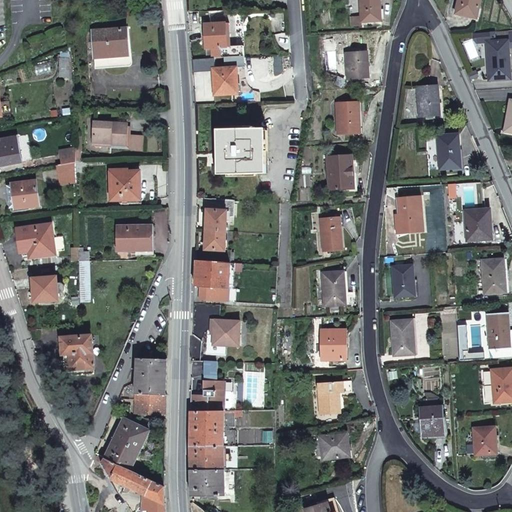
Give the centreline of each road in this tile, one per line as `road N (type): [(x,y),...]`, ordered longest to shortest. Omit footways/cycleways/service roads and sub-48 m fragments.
road 1 (residential): [(420,3),(395,53),(369,216),(369,350),(391,436)]
road 2 (secondary): [(175,0),(186,136),(181,273)]
road 3 (secondary): [(181,273),(182,511)]
road 4 (residential): [(181,273),(164,278),(85,454),(73,461)]
road 5 (residential): [(420,3),(511,198)]
road 6 (residential): [(73,461),(35,379),(0,270)]
road 7 (residential): [(391,436),(436,487),(475,500),(511,494)]
